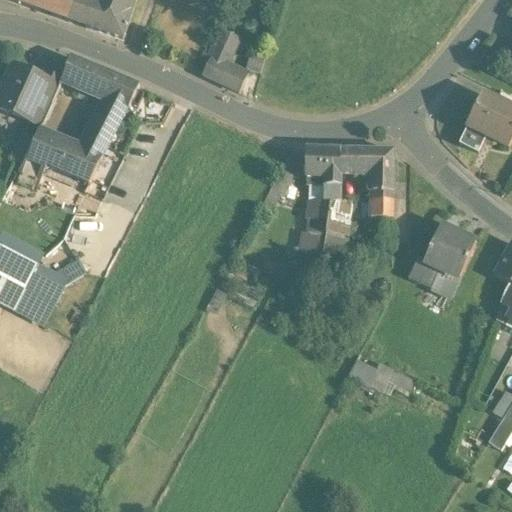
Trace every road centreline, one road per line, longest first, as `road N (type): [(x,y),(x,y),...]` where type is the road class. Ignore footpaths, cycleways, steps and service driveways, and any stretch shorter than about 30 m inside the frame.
road 1 (residential): [(0,25),(72,40),(286,129),(347,131),(389,115)]
road 2 (residential): [(511,232),(429,162),(389,115)]
road 3 (residential): [(389,115),(426,87),(495,0)]
